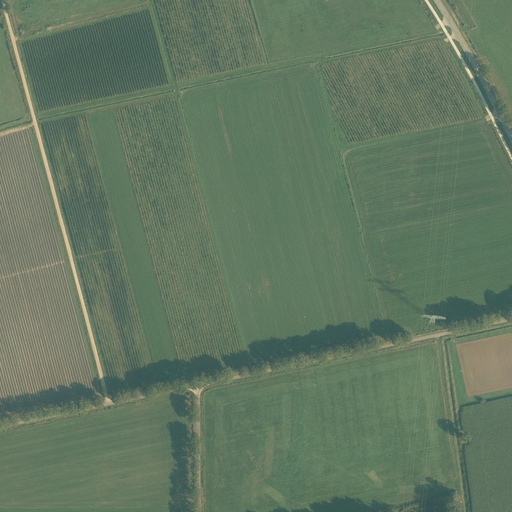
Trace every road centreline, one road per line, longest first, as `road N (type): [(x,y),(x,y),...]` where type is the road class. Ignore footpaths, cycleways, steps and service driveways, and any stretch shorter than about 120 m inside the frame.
road 1 (track): [(2,0),(107,405)]
road 2 (unclassified): [(197,386),(511,319)]
road 3 (unclassified): [(0,428),(197,386)]
road 4 (secondary): [(511,141),(435,0)]
road 5 (unclassified): [(199,511),(197,386)]
